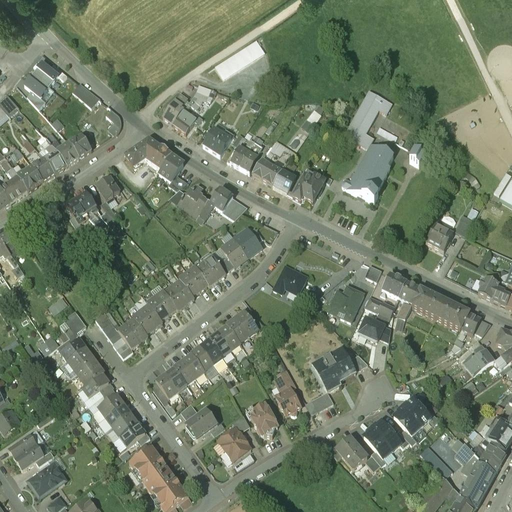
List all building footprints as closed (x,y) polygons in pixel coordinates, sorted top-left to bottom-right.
[(256,44),(215,70),(223,83),(263,56),(256,44)] [(33,79),(49,91),(58,80),(49,73),(42,68),(33,79)] [(49,73),(58,80),(63,84),(67,80),(53,69),(49,73)] [(49,91),(33,79),(25,90),(32,95),(40,102),(49,91)] [(91,112),(99,102),(79,87),(72,96),(91,112)] [(196,95),(196,96),(208,100),(210,93),(198,89),(198,90),(196,95)] [(45,106),(40,102),(32,95),(26,102),(38,115),(45,106)] [(368,153),(371,148),(372,144),(364,140),(379,114),(386,119),(392,108),(369,95),(343,141),(358,150),(359,148),(368,153)] [(208,100),(196,96),(193,101),(206,106),(208,100)] [(180,98),(162,121),(173,128),(178,122),(183,115),(180,113),(187,103),(180,98)] [(0,105),(0,110),(6,117),(9,121),(19,113),(7,99),(0,105)] [(117,117),(111,112),(106,119),(113,126),(107,131),(115,138),(116,137),(117,136),(119,135),(119,134),(120,133),(120,132),(121,130),(121,129),(121,128),(121,126),(121,125),(121,124),(121,123),(120,121),(120,120),(119,119),(118,118),(117,117)] [(312,117),(318,122),(321,117),(315,113),(312,117)] [(178,122),(173,128),(173,129),(186,139),(194,127),(198,130),(202,123),(195,118),(192,122),(183,115),(178,122)] [(72,123),(92,140),(98,133),(87,123),(84,126),(76,119),(72,123)] [(385,119),(378,136),(397,143),(403,126),(385,119)] [(64,129),(57,122),(51,127),(58,135),(64,129)] [(37,134),(55,154),(61,149),(43,129),(37,134)] [(203,150),(220,160),(233,139),(225,134),(222,139),(213,133),(203,150)] [(79,162),(91,154),(87,147),(89,146),(86,141),(84,142),(81,139),(69,147),(79,162)] [(230,167),(239,172),(250,152),(248,151),(249,149),(247,148),(246,149),(243,154),(239,152),(246,142),(243,140),(235,149),(236,149),(226,164),(230,166),(230,167)] [(250,152),(239,172),(249,177),(257,162),(255,161),(262,152),(259,150),(263,145),(259,142),(255,146),(250,152)] [(171,159),(148,143),(132,154),(140,166),(145,163),(160,173),(171,159)] [(17,152),(24,160),(35,152),(28,144),(17,152)] [(66,170),(79,162),(69,147),(57,155),(66,170)] [(267,148),(262,155),(266,157),(271,151),(267,148)] [(341,189),(342,190),(374,208),(378,201),(375,199),(390,173),(387,171),(393,160),(371,148),(368,153),(355,176),(352,175),(349,180),(352,182),(349,185),(346,183),(345,183),(344,184),(343,184),(342,185),(342,186),(341,186),(341,187),(341,188),(341,189)] [(4,161),(17,179),(22,176),(16,167),(18,166),(16,164),(24,160),(17,152),(4,161)] [(133,171),(140,166),(132,154),(125,159),(133,171)] [(271,169),(270,170),(262,184),(272,190),(281,176),(285,171),(289,165),(293,160),(284,154),(279,161),(274,158),(270,163),(271,169)] [(13,184),(18,181),(17,179),(4,161),(0,155),(0,166),(0,167),(13,184)] [(54,178),(66,170),(57,155),(45,163),(54,178)] [(423,161),(414,155),(409,165),(418,170),(423,161)] [(183,168),(171,160),(159,177),(171,185),(171,186),(176,178),(183,168)] [(54,178),(45,163),(42,165),(41,165),(32,171),(42,186),(54,178)] [(262,184),(270,170),(262,164),(252,179),(262,184)] [(289,165),(285,171),(292,175),(297,168),(295,166),(294,168),(289,165)] [(28,196),(42,186),(32,171),(23,177),(22,176),(17,179),(18,181),(28,196)] [(325,185),(306,174),(292,200),(301,205),(301,204),(302,204),(305,203),(313,207),(317,200),(318,200),(322,192),(321,192),(325,185)] [(281,176),(272,190),(286,197),(295,184),(281,176)] [(189,187),(176,178),(171,186),(171,185),(168,189),(178,195),(189,187)] [(10,207),(28,196),(18,181),(13,184),(1,192),(10,207)] [(120,196),(110,181),(96,190),(106,205),(120,196)] [(511,212),(511,186),(510,186),(499,205),(511,212)] [(202,220),(205,223),(214,210),(210,207),(208,206),(208,205),(205,203),(206,202),(200,197),(203,192),(197,188),(193,194),(191,193),(187,199),(185,197),(179,205),(202,220)] [(0,213),(10,207),(1,192),(0,191),(0,213)] [(210,207),(214,210),(223,216),(233,201),(220,193),(210,207)] [(98,213),(87,196),(77,202),(87,217),(91,214),(93,216),(98,213)] [(233,201),(223,216),(234,223),(247,211),(233,201)] [(87,217),(77,202),(67,209),(79,227),(85,224),(82,220),(87,217)] [(106,215),(101,219),(109,227),(114,223),(106,215)] [(106,231),(101,225),(96,229),(102,235),(106,231)] [(459,225),(454,236),(466,242),(472,231),(459,225)] [(453,238),(435,229),(425,247),(444,256),(453,238)] [(0,241),(0,243),(8,256),(22,247),(13,233),(0,241)] [(234,243),(247,261),(261,251),(258,246),(251,236),(248,233),(234,243)] [(251,236),(258,246),(263,242),(256,233),(251,236)] [(0,261),(5,258),(7,261),(11,259),(8,256),(0,243),(0,261)] [(227,261),(235,271),(247,261),(234,243),(221,252),(227,261)] [(204,267),(217,284),(225,278),(218,268),(212,261),(204,267)] [(222,264),(230,274),(235,271),(227,261),(222,264)] [(218,268),(225,278),(230,274),(222,264),(218,268)] [(4,265),(0,267),(0,276),(1,278),(9,272),(4,265)] [(196,272),(208,289),(209,290),(217,285),(217,284),(204,267),(196,272)] [(381,274),(371,269),(365,280),(376,285),(381,274)] [(186,276),(200,295),(208,289),(196,272),(195,270),(186,276)] [(286,270),(273,294),(282,298),(287,290),(291,292),(290,295),(298,299),(307,281),(286,270)] [(181,285),(192,301),(200,295),(186,276),(178,282),(181,285)] [(407,287),(390,278),(380,297),(385,300),(386,296),(399,303),(399,302),(407,287)] [(485,283),(478,297),(492,304),(497,290),(485,283)] [(497,290),(492,304),(499,308),(503,299),(505,294),(507,288),(505,287),(499,284),(497,290)] [(172,291),(186,309),(194,303),(192,301),(181,285),(172,291)] [(420,293),(407,287),(399,302),(408,306),(412,309),(420,293)] [(335,298),(327,316),(351,327),(364,298),(346,290),(341,301),(335,298)] [(164,297),(176,313),(178,315),(186,309),(172,291),(164,297)] [(412,309),(411,310),(436,323),(444,305),(420,293),(412,309)] [(155,301),(168,319),(176,313),(164,297),(163,295),(155,301)] [(48,309),(54,317),(69,307),(63,299),(48,309)] [(506,311),(511,313),(511,302),(510,301),(503,299),(499,308),(506,311)] [(390,321),(395,312),(369,300),(364,311),(377,317),(378,315),(390,321)] [(148,309),(160,325),(168,319),(155,301),(147,307),(148,309)] [(444,305),(436,323),(460,335),(461,334),(469,318),(444,305)] [(411,310),(412,309),(408,306),(407,308),(404,307),(399,318),(397,317),(396,320),(404,324),(411,310)] [(140,315),(154,333),(162,327),(160,325),(148,309),(140,315)] [(249,313),(244,316),(251,325),(256,322),(249,313)] [(134,323),(146,339),(154,333),(140,315),(132,321),(134,323)] [(95,323),(99,328),(108,321),(104,316),(95,323)] [(244,316),(235,323),(248,341),(257,334),(251,325),(244,316)] [(77,317),(65,326),(74,339),(86,330),(77,317)] [(469,318),(461,334),(473,339),(474,336),(481,324),(469,318)] [(99,328),(102,333),(111,326),(108,321),(99,328)] [(126,329),(140,347),(148,341),(146,339),(134,323),(126,329)] [(226,329),(227,330),(239,347),(248,341),(235,323),(226,329)] [(378,342),(384,331),(365,323),(359,337),(377,345),(378,342)] [(490,329),(481,324),(474,336),(482,341),(490,329)] [(102,333),(106,338),(115,331),(111,326),(102,333)] [(129,350),(131,353),(140,347),(126,329),(118,335),(119,336),(122,341),(126,345),(129,350)] [(227,330),(218,337),(231,355),(240,349),(239,347),(227,330)] [(106,338),(109,342),(119,336),(118,335),(115,331),(106,338)] [(391,334),(384,331),(378,342),(389,347),(391,334)] [(511,336),(501,332),(495,348),(503,351),(507,356),(511,352),(511,336)] [(109,342),(113,347),(122,341),(119,336),(109,342)] [(209,344),(209,345),(222,362),(231,355),(218,337),(209,344)] [(113,348),(116,353),(126,345),(122,341),(113,347),(113,348)] [(68,365),(85,352),(79,344),(61,357),(67,365),(68,365)] [(116,353),(120,357),(129,350),(126,345),(116,353)] [(209,345),(200,351),(213,369),(222,363),(222,362),(209,345)] [(29,346),(25,348),(34,366),(44,361),(39,351),(34,354),(29,346)] [(477,359),(484,354),(480,349),(473,354),(477,359)] [(129,350),(120,357),(123,362),(133,355),(131,353),(129,350)] [(191,358),(192,359),(204,376),(213,369),(200,351),(191,358)] [(77,378),(95,365),(85,352),(68,365),(77,378)] [(354,375),(349,365),(342,353),(312,369),(327,396),(327,397),(340,390),(337,384),(354,375)] [(467,353),(458,361),(462,367),(471,359),(467,353)] [(477,359),(472,362),(477,369),(481,374),(493,365),(485,354),(484,354),(477,359)] [(192,359),(182,365),(195,383),(205,377),(204,376),(192,359)] [(358,360),(349,365),(354,375),(355,376),(368,369),(358,360)] [(86,391),(102,379),(104,378),(95,365),(77,378),(86,390),(86,391)] [(173,372),(174,372),(186,390),(195,383),(182,365),(173,372)] [(481,374),(477,369),(469,374),(472,378),(468,380),(470,383),(481,374)] [(174,372),(164,379),(178,397),(187,391),(186,390),(174,372)] [(290,393),(290,394),(295,391),(287,375),(280,379),(284,386),(285,385),(289,393),(290,393)] [(99,395),(109,388),(108,388),(102,379),(86,391),(86,390),(82,393),(89,402),(99,395)] [(164,379),(155,386),(168,404),(178,397),(164,379)] [(281,414),(283,415),(286,420),(290,418),(291,419),(294,420),(296,419),(297,416),(296,415),(300,412),(290,394),(290,393),(289,393),(285,385),(284,386),(277,390),(281,398),(276,401),(279,407),(278,409),(281,414)] [(466,388),(471,398),(478,394),(473,385),(466,388)] [(112,393),(114,392),(110,386),(108,388),(109,388),(99,395),(103,400),(112,393)] [(106,406),(116,398),(112,393),(103,400),(106,406)] [(327,397),(327,396),(311,405),(317,417),(333,408),(327,397)] [(105,422),(123,408),(116,398),(106,406),(97,412),(105,422)] [(402,412),(420,432),(429,424),(430,424),(424,417),(425,417),(423,415),(418,410),(417,410),(412,404),(407,408),(406,408),(402,412)] [(112,432),(130,418),(123,408),(105,422),(112,432)] [(191,408),(181,416),(189,426),(199,419),(191,408)] [(488,416),(493,419),(499,410),(496,408),(488,416)] [(261,441),(264,440),(272,442),(275,434),(277,433),(265,410),(249,418),(261,441)] [(493,419),(496,421),(497,422),(503,413),(499,410),(493,419)] [(424,417),(430,424),(429,424),(434,429),(439,424),(427,411),(423,415),(425,417),(424,417)] [(406,434),(411,440),(412,440),(420,432),(402,412),(397,416),(398,417),(393,421),(399,427),(399,428),(404,434),(405,435),(406,434)] [(199,419),(189,426),(186,429),(197,444),(211,434),(217,430),(211,422),(209,424),(203,416),(199,419)] [(9,417),(0,422),(0,434),(4,441),(18,431),(9,417)] [(51,417),(36,427),(40,432),(54,423),(51,417)] [(119,442),(138,428),(130,418),(112,432),(119,442)] [(511,444),(511,436),(505,432),(506,429),(497,422),(496,421),(490,430),(492,431),(484,443),(490,446),(504,456),(511,444)] [(372,433),(391,456),(399,449),(400,449),(393,441),(394,440),(393,439),(388,433),(387,434),(381,426),(376,430),(376,429),(372,433)] [(217,430),(211,434),(215,440),(225,433),(221,427),(217,430)] [(119,442),(126,451),(136,444),(145,438),(144,437),(138,428),(119,442)] [(236,432),(218,445),(226,456),(244,443),(236,432)] [(376,455),(382,463),(383,463),(391,456),(372,433),(367,436),(368,437),(364,441),(370,448),(369,449),(374,455),(375,456),(376,455)] [(400,437),(409,447),(411,449),(416,445),(412,440),(411,440),(406,434),(405,435),(404,434),(400,437)] [(394,440),(393,441),(400,449),(399,449),(402,452),(409,447),(400,437),(398,435),(393,439),(394,440)] [(136,444),(140,450),(150,442),(145,436),(144,437),(145,438),(136,444)] [(476,437),(473,443),(479,446),(482,439),(476,437)] [(11,457),(12,457),(16,463),(37,449),(29,438),(10,452),(9,452),(9,453),(9,454),(9,455),(9,456),(10,456),(10,457),(11,457)] [(349,442),(336,453),(341,459),(354,474),(365,465),(367,463),(349,442)] [(244,443),(226,456),(233,466),(251,453),(244,443)] [(471,511),(476,511),(494,479),(478,467),(480,465),(466,451),(459,444),(452,450),(458,457),(454,460),(464,469),(461,476),(470,481),(460,500),(471,511)] [(491,464),(484,458),(486,456),(472,444),(466,451),(480,465),(478,467),(494,479),(499,472),(490,465),(491,464)] [(504,456),(490,446),(488,449),(490,450),(486,456),(484,458),(491,464),(490,465),(499,472),(502,466),(506,461),(502,459),(504,456)] [(23,474),(24,473),(35,466),(44,460),(43,460),(37,449),(16,463),(20,469),(20,470),(20,471),(20,472),(21,473),(22,474),(23,474)] [(334,450),(329,454),(336,463),(341,459),(336,453),(334,450)] [(147,493),(170,476),(163,467),(162,468),(160,465),(161,464),(151,451),(129,467),(134,475),(135,474),(143,484),(142,485),(147,493)] [(430,454),(423,461),(445,483),(452,476),(430,454)] [(44,460),(35,466),(39,471),(53,461),(50,455),(43,460),(44,460)] [(372,460),(380,469),(381,470),(386,466),(383,463),(382,463),(376,455),(375,456),(374,455),(371,458),(372,460)] [(367,464),(367,463),(365,465),(373,475),(380,469),(372,460),(367,464)] [(40,501),(56,489),(59,490),(64,486),(64,484),(61,479),(58,478),(53,470),(29,486),(40,501)] [(160,510),(161,511),(175,511),(179,508),(181,511),(184,511),(192,507),(179,488),(178,489),(175,486),(176,485),(170,476),(147,493),(153,500),(154,499),(161,510),(160,510)] [(455,509),(460,500),(440,479),(414,510),(415,511),(436,511),(445,501),(455,509)] [(471,511),(460,500),(455,509),(452,511),(471,511)] [(47,511),(65,511),(67,511),(58,501),(46,510),(47,511)] [(95,511),(88,503),(76,511),(95,511)]
